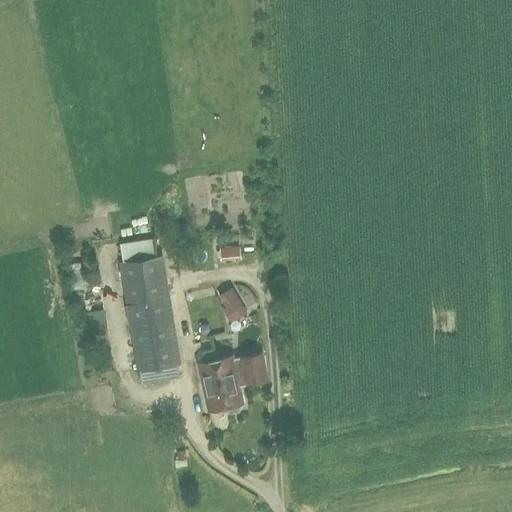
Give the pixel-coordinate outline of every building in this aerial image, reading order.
[(262,176),(233,175),(232,203),(219,203),(218,210),(261,212),(262,176)] [(239,245),(219,247),(220,259),(240,257),(239,245)] [(162,253),(118,260),(136,368),(180,361),(162,253)] [(215,291),(227,310),(244,299),(231,280),(215,291)] [(232,353),(216,356),(213,346),(202,348),(204,359),(198,360),(209,407),(242,400),(239,383),(268,377),(262,350),(233,356),(232,353)]
